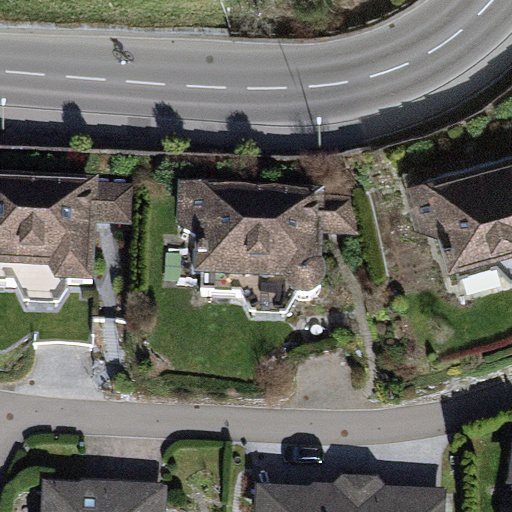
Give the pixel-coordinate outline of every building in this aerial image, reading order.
[(511,152),(408,186),(424,235),(435,232),(448,278),(511,262),(511,152)] [(142,187),(0,184),(0,291),(102,298),(103,236),(143,238),(142,187)] [(355,201),(182,196),(185,297),(332,301),(327,244),(359,245),(355,201)] [(169,511),(170,492),(42,487),(42,511),(169,511)] [(451,511),(452,494),(256,492),(256,511),(451,511)]
